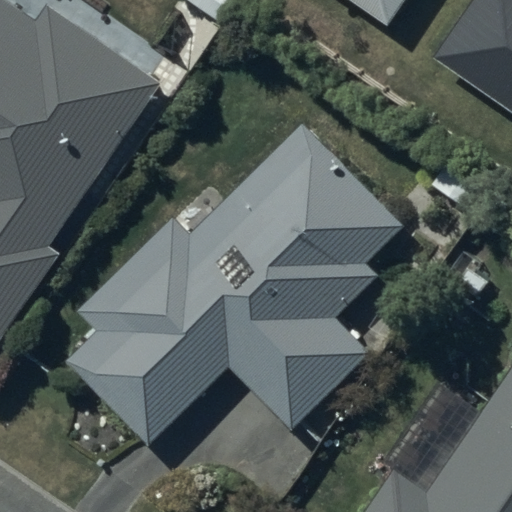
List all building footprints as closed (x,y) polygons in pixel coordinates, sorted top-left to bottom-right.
[(63,243),(174,74),(67,3),(61,13),(40,0),(0,0),(0,336),(14,346),(76,252),(63,243)] [(197,0),(232,25),(250,0),(197,0)] [(415,232),(320,125),(204,226),(193,214),(94,302),(113,324),(79,353),(157,441),(245,363),(300,425),(384,351),(353,315),(402,272),(388,256),(415,232)] [(467,144),(440,180),(480,209),(506,172),(467,144)] [(511,511),(511,402),(452,491),(414,464),(380,511),(511,511)]
